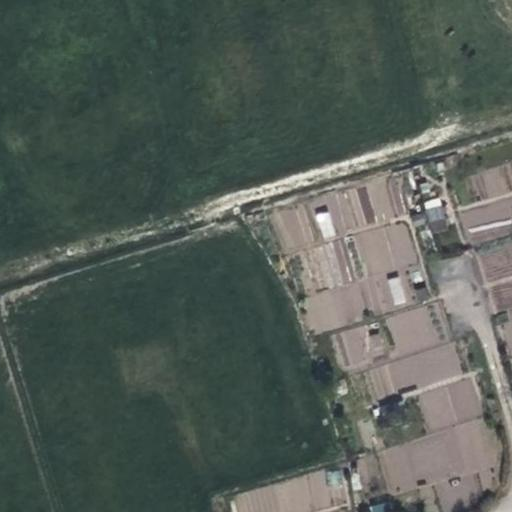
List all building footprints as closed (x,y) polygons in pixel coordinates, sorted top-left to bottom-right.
[(317,212),(320,237),(357,233),(356,223),(401,217),(397,180),(339,188),(342,209),(317,212)] [(441,198),(425,201),(431,233),(447,230),(441,198)] [(275,211),(286,251),(313,244),(302,204),(275,211)] [(401,270),(416,267),(407,221),(355,231),(372,311),(408,304),(401,270)] [(328,289),(302,298),(313,333),(365,316),(340,239),(314,248),(328,289)] [(511,241),(476,252),(496,317),(499,316),(511,359),(511,358),(511,241)] [(493,471),(473,375),(463,377),(455,341),(444,343),(436,305),(386,315),(394,355),(389,356),(395,387),(416,383),(427,437),(379,448),(388,492),(493,471)] [(385,331),(368,334),(366,325),(339,330),(345,364),(389,356),(385,331)]
